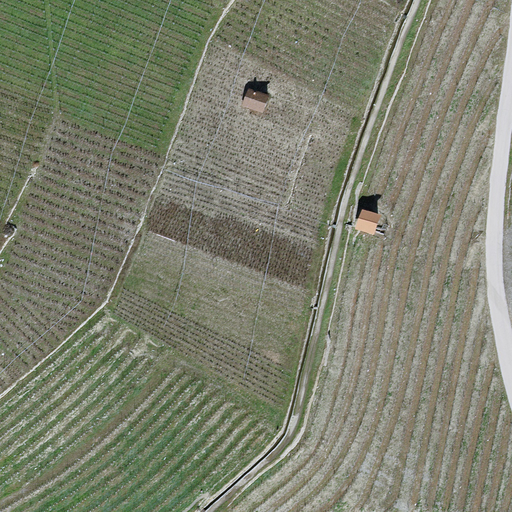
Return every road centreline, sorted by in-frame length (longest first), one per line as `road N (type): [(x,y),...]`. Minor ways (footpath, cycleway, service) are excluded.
road 1 (unclassified): [(511,372),(490,258),(511,77)]
road 2 (track): [(0,508),(67,468),(172,371)]
